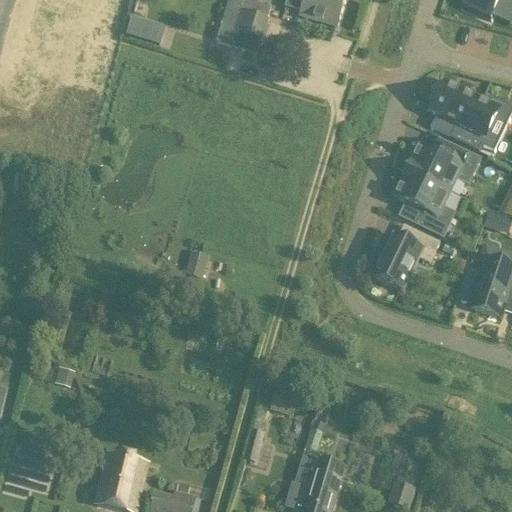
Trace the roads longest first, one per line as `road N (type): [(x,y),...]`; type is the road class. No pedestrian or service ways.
road 1 (track): [(221,511),(334,121),(313,57)]
road 2 (residential): [(511,362),(369,315),(348,291),(346,267),(415,51)]
